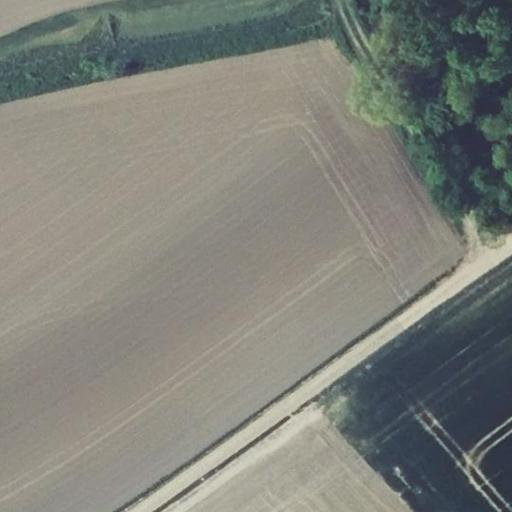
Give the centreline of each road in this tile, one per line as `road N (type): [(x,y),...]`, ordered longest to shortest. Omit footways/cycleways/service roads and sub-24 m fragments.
road 1 (unclassified): [(511,244),(138,511)]
road 2 (track): [(493,258),(339,0)]
